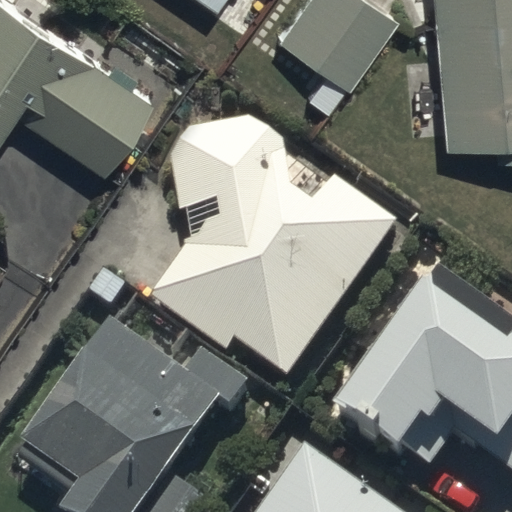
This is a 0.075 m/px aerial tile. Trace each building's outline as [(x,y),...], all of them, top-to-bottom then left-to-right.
[(303,0),(274,44),(345,92),(395,17),(370,0),(303,0)] [(511,155),(511,0),(427,0),(440,149),(492,145),(493,157),(511,155)] [(0,1),(0,124),(10,109),(99,171),(147,102),(58,41),(0,1)] [(258,115),(194,127),(174,154),(190,244),(155,297),(229,351),(239,339),(292,377),(402,222),(338,174),(320,199),(299,186),(290,140),(258,115)] [(434,281),(337,421),(414,473),(443,432),(511,479),(511,334),(511,333),(434,281)] [(18,468),(75,506),(70,511),(150,511),(222,408),(236,418),(254,392),(203,358),(188,380),(114,329),(18,468)] [(278,511),(372,511),(309,468),(278,511)]
